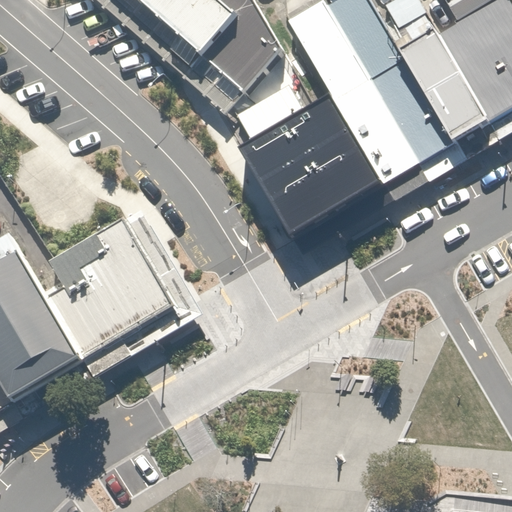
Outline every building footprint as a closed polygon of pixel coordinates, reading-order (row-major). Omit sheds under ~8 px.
[(117,0),(239,109),(286,53),(256,2),(257,0),(117,0)] [(330,0),(329,4),(424,170),(439,160),(340,0),(330,0)] [(340,0),(439,160),(502,128),(423,0),(340,0)] [(511,0),(423,0),(502,128),(511,123),(511,0)] [(338,102),(390,190),(424,170),(329,4),(292,25),(338,102)] [(338,102),(244,156),(297,244),(390,190),(338,102)] [(47,294),(89,365),(182,311),(131,223),(56,267),(66,284),(47,294)] [(0,372),(20,406),(89,365),(47,294),(15,237),(0,245),(0,372)] [(0,417),(20,406),(0,372),(0,417)]
